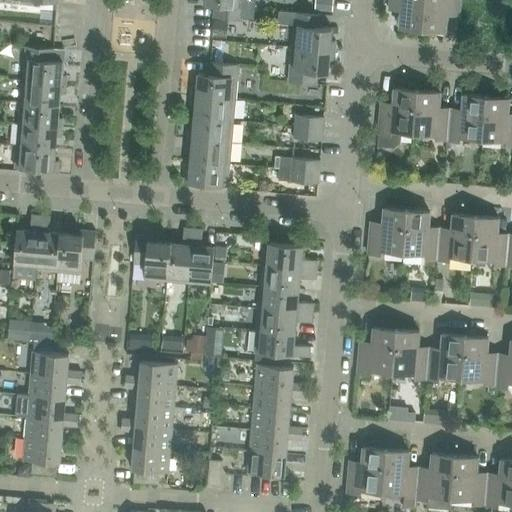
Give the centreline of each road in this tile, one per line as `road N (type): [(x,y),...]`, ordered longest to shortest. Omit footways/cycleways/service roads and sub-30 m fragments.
road 1 (residential): [(307,511),(93,490)]
road 2 (residential): [(155,206),(174,0)]
road 3 (residential): [(96,0),(80,201)]
road 4 (residential): [(342,221),(155,206)]
road 5 (residential): [(327,426),(511,443)]
road 6 (residential): [(335,308),(511,324)]
road 7 (residential): [(344,187),(511,202)]
road 8 (residential): [(511,75),(354,61)]
road 9 (residential): [(344,187),(354,61)]
road 10 (residential): [(93,490),(104,368)]
